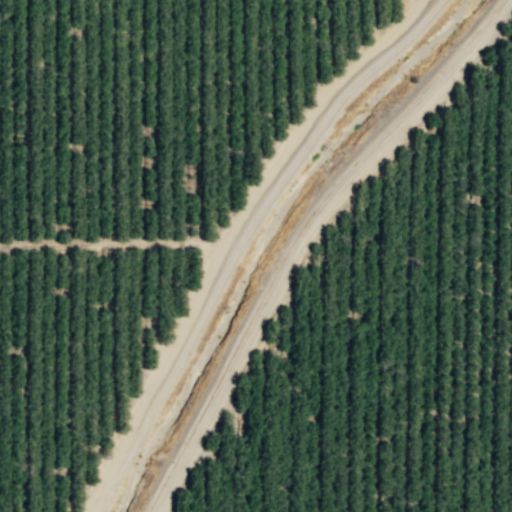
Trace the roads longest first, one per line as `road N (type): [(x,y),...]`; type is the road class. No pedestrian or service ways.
road 1 (track): [(144,511),(287,240),(496,0)]
road 2 (track): [(91,511),(277,179),(341,92),(435,0)]
road 3 (track): [(0,247),(236,243)]
